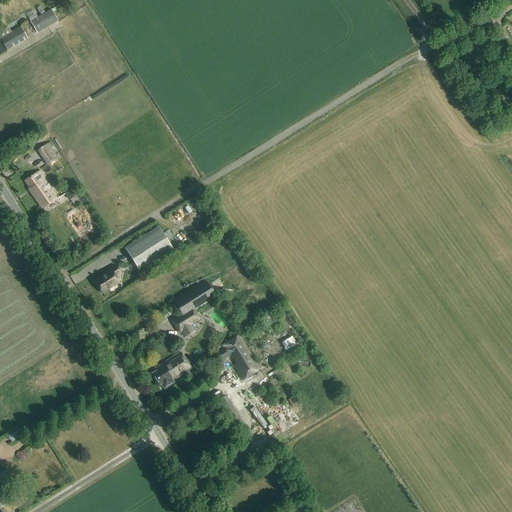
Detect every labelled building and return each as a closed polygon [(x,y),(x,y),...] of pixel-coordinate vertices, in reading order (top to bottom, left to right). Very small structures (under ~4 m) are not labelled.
[(37,33),(57,21),(51,10),(30,22),(37,33)] [(0,55),(27,39),(21,27),(0,39),(0,55)] [(48,166),(61,157),(51,142),(37,151),(48,166)] [(31,188),(29,189),(43,209),(57,199),(39,172),(26,180),(31,188)] [(81,193),(78,195),(74,188),(65,194),(69,200),(69,199),(75,208),(81,204),(82,207),(88,203),(81,193)] [(125,249),(137,268),(141,274),(175,252),(159,227),(125,249)] [(105,274),(94,281),(102,293),(119,283),(115,276),(121,273),(117,266),(105,274)] [(200,321),(195,312),(215,299),(204,281),(173,300),(182,313),(170,320),(178,334),(181,332),(185,338),(195,331),(192,326),(200,321)] [(221,346),(222,348),(214,353),(220,363),(228,358),(230,361),(233,359),(236,364),(234,366),(243,380),(260,369),(239,335),(221,346)] [(296,335),(285,342),(290,351),(301,344),(296,335)] [(181,352),(155,369),(157,371),(153,374),(160,385),(162,384),(165,389),(174,383),(171,379),(176,376),(177,378),(191,368),(181,352)] [(176,385),(171,388),(175,394),(180,391),(176,385)] [(24,425),(10,433),(16,441),(29,433),(24,425)] [(5,488),(14,482),(6,470),(0,473),(0,495),(6,491),(5,488)]
